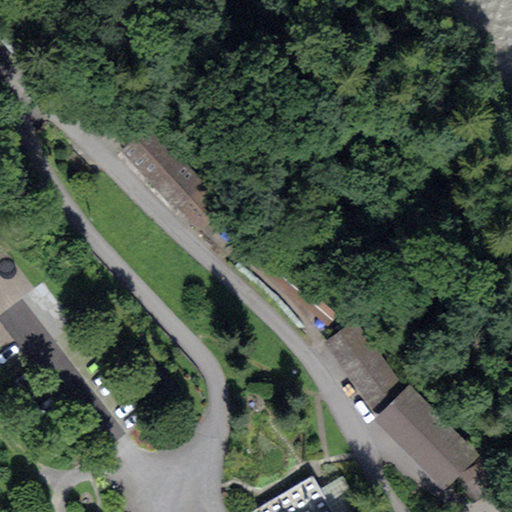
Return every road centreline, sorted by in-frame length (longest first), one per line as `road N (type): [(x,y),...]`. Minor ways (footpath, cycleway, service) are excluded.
road 1 (unclassified): [(407,511),(300,344),(0,49)]
road 2 (track): [(224,0),(319,74),(511,249)]
road 3 (track): [(56,349),(128,434),(141,471)]
